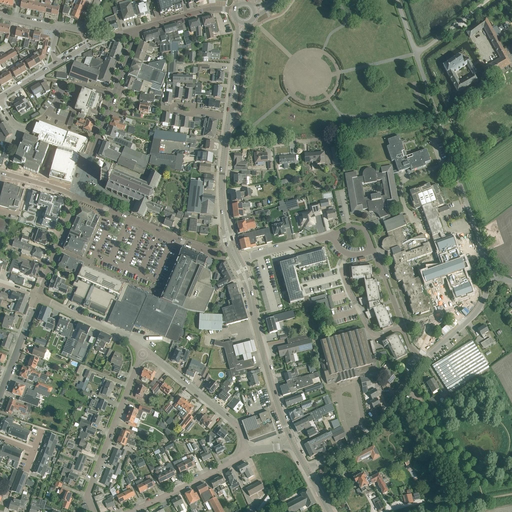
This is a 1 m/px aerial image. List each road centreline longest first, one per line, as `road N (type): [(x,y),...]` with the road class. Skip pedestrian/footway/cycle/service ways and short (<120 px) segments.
road 1 (unclassified): [(494,276),(416,54)]
road 2 (tertiary): [(292,441),(237,260)]
road 3 (residential): [(93,511),(87,492),(145,350)]
road 4 (unclassified): [(306,468),(369,434),(421,361)]
road 5 (residential): [(246,454),(235,424),(145,350)]
road 6 (residential): [(114,94),(68,83),(46,115),(23,128),(0,103)]
road 7 (residential): [(196,247),(74,196)]
road 8 (unclassified): [(128,511),(246,454)]
road 9 (residential): [(346,254),(341,269),(369,332),(374,338),(404,328)]
road 10 (residential): [(225,148),(316,139),(330,167)]
road 11 (residential): [(145,350),(37,297)]
